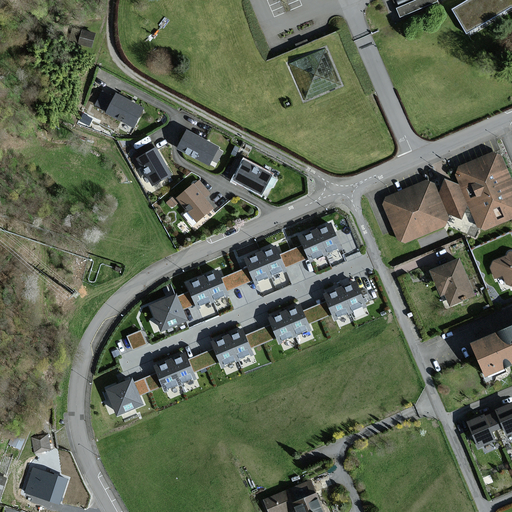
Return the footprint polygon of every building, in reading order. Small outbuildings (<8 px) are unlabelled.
[(511,0),(416,0),(397,8),(401,18),(440,2),(439,0),(470,0),(454,10),(467,34),(511,5),(511,4),(511,0)] [(92,46),(95,33),(83,30),(80,43),(92,46)] [(340,85),(325,49),(289,64),(305,100),(340,85)] [(105,109),(112,90),(104,87),(97,106),(105,109)] [(143,109),(117,94),(108,111),(134,126),(143,109)] [(218,147),(188,131),(179,147),(209,164),(218,147)] [(156,148),(138,158),(153,184),(171,174),(156,148)] [(439,193),(438,189),(435,183),(426,181),(406,189),(387,196),(384,206),(392,226),(397,239),(405,242),(425,234),(446,226),(449,218),(448,216),(448,214),(462,218),(469,206),(473,216),(477,227),(481,228),(484,230),(503,222),(511,218),(511,178),(505,162),(503,157),(494,152),(478,159),(460,166),(456,174),(459,181),(460,184),(446,178),(439,193)] [(272,175),(246,161),(236,179),(262,193),(272,175)] [(209,193),(199,182),(195,185),(194,184),(178,198),(198,220),(212,208),(204,198),(209,193)] [(178,202),(174,197),(168,202),(172,207),(178,202)] [(341,248),(331,223),(315,230),(325,254),(341,248)] [(315,230),(299,236),(303,245),(309,258),(310,261),(325,254),(315,230)] [(280,255),(286,268),(309,258),(303,245),(280,255)] [(280,255),(277,247),(261,253),(271,277),(287,270),(286,268),(280,255)] [(495,261),(491,268),(496,278),(503,275),(507,283),(511,285),(511,251),(509,252),(509,255),(495,261)] [(261,253),(246,260),(249,267),(254,280),(256,283),(271,277),(261,253)] [(475,295),(460,259),(431,271),(441,294),(446,292),(452,305),(475,295)] [(249,267),(221,279),(227,291),(254,280),(249,267)] [(218,270),(202,277),(212,301),(228,294),(227,291),(221,279),(218,270)] [(212,301),(202,277),(187,283),(190,292),(196,305),(197,307),(212,301)] [(366,307),(356,282),(340,288),(351,313),(366,307)] [(332,314),(335,320),(351,313),(340,288),(325,295),(327,301),(332,314)] [(196,305),(190,292),(178,297),(183,310),(196,305)] [(187,320),(183,310),(178,297),(176,294),(150,305),(161,331),(187,320)] [(303,311),(308,323),(332,314),(327,301),(303,311)] [(303,311),(301,305),(285,311),(296,337),(311,331),(308,323),(303,311)] [(278,338),(280,344),(296,337),(285,311),(269,317),(272,324),(278,338)] [(278,338),(272,324),(246,334),(252,348),(278,338)] [(511,363),(511,326),(474,343),(488,374),(511,363)] [(246,334),(244,329),(228,336),(238,361),(255,354),(252,348),(246,334)] [(140,330),(127,336),(133,350),(146,344),(140,330)] [(220,362),(222,368),(238,361),(228,336),(212,342),(214,348),(220,362)] [(220,362),(214,348),(188,359),(194,373),(220,362)] [(181,385),(197,379),(194,373),(188,359),(186,353),(170,359),(181,385)] [(165,392),(181,385),(170,359),(154,366),(157,373),(163,386),(165,392)] [(157,373),(133,383),(139,396),(163,386),(157,373)] [(117,415),(143,405),(139,396),(133,383),(132,379),(106,389),(117,415)] [(511,403),(497,409),(497,411),(504,427),(507,435),(511,432),(511,403)] [(504,427),(497,411),(485,416),(492,431),(504,427)] [(479,447),(495,440),(492,431),(485,416),(485,415),(469,421),(479,447)] [(48,435),(32,438),(35,452),(51,449),(48,435)] [(67,480),(35,470),(28,491),(59,501),(67,480)] [(323,511),(311,482),(265,500),(270,511),(285,511),(295,508),(296,511),(323,511)]
